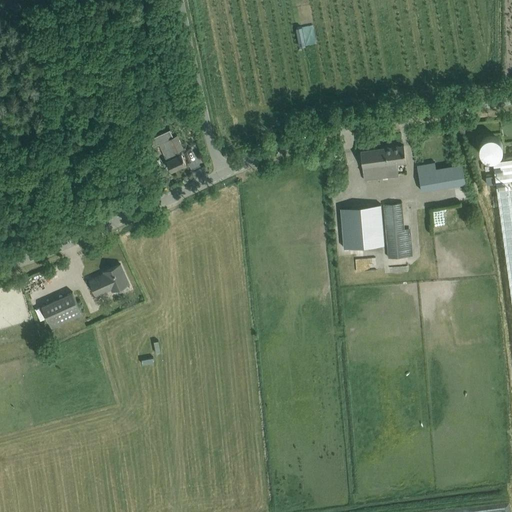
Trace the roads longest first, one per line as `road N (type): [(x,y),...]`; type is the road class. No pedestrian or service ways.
road 1 (unclassified): [(221,173),(337,124),(511,98)]
road 2 (unclassified): [(0,268),(221,173)]
road 3 (unclassified): [(221,173),(178,0)]
